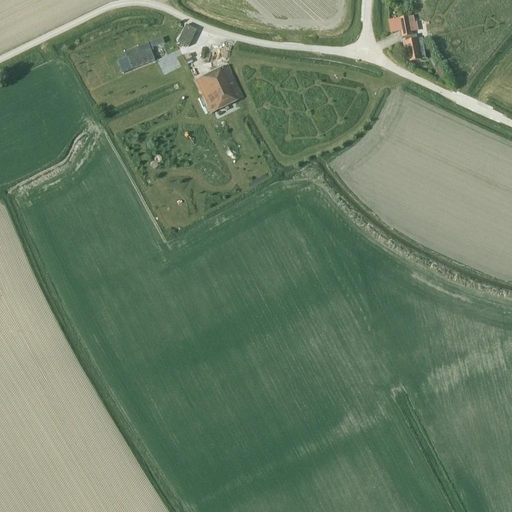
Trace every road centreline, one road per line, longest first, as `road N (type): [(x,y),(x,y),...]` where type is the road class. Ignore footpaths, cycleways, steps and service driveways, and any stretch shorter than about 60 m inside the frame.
road 1 (unclassified): [(365,55),(217,34),(130,2),(0,59)]
road 2 (unclassified): [(511,124),(365,55)]
